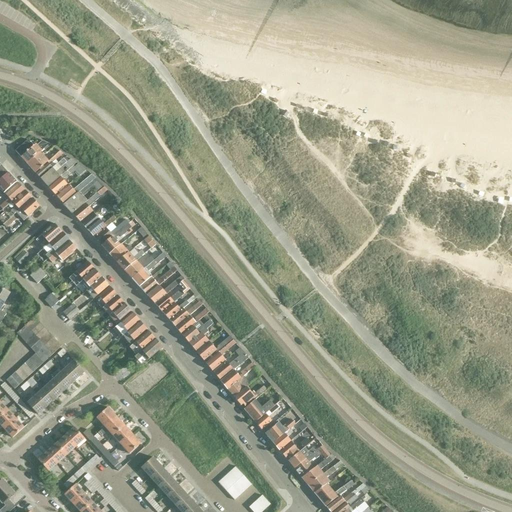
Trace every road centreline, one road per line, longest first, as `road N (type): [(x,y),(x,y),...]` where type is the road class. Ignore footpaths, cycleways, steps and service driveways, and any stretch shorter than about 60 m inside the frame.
road 1 (unclassified): [(0,76),(70,107),(146,174),(362,422),(447,482),(511,509)]
road 2 (residential): [(57,211),(304,502)]
road 3 (residential): [(228,511),(118,386),(6,459)]
